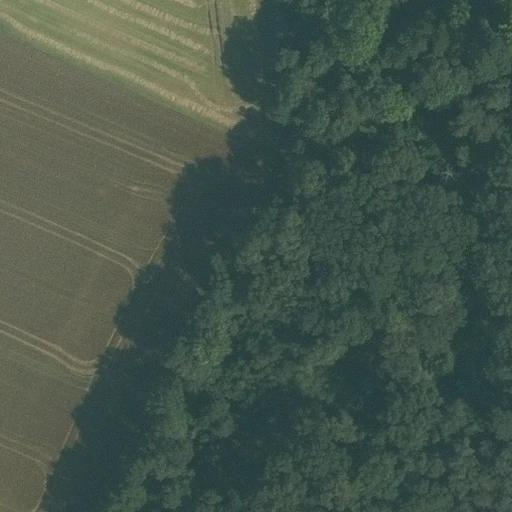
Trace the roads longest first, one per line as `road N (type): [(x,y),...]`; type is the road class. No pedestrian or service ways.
road 1 (track): [(131,511),(300,185),(278,0)]
road 2 (track): [(300,185),(511,89)]
